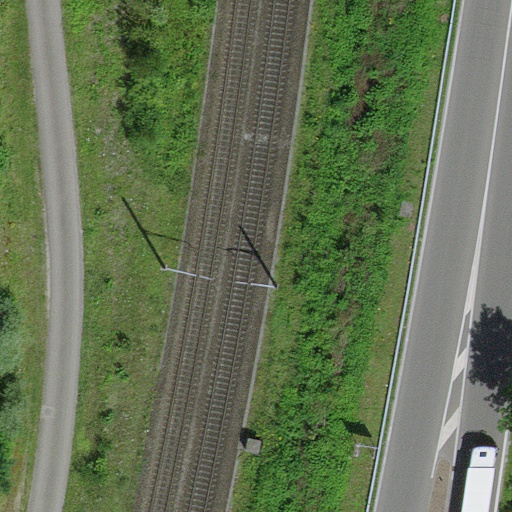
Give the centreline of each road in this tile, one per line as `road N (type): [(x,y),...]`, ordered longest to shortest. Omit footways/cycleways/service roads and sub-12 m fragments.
road 1 (track): [(45,0),(69,255),(46,511)]
road 2 (secondary): [(491,164),(402,511)]
road 3 (secondary): [(470,511),(491,164)]
road 4 (secondary): [(511,13),(491,164)]
